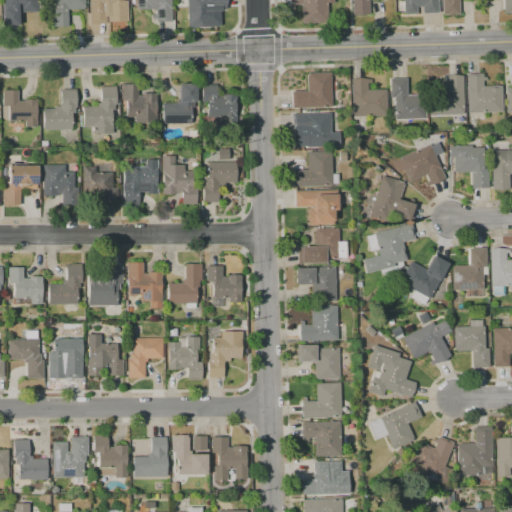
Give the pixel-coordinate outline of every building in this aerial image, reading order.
[(36,0),(37,11),(18,11),(18,25),(3,25),(2,0),(36,0)] [(84,0),(84,9),(66,10),(67,26),(51,26),(51,10),(54,9),(53,0),(84,0)] [(89,24),(88,0),(122,0),(122,8),(105,8),(106,24),(89,24)] [(169,0),(170,21),(154,22),(153,9),(136,10),(135,0),(169,0)] [(186,0),(226,0),(226,8),(210,9),(211,27),(187,27),(186,0)] [(324,23),(305,23),(301,16),(300,5),(294,6),(294,8),(289,8),(289,0),(332,0),(332,3),(327,3),(327,16),(324,23)] [(368,0),(368,15),(352,15),(351,0),(368,0)] [(436,0),(437,13),(421,13),(421,7),(417,7),(417,13),(403,14),(402,0),(436,0)] [(458,0),(458,15),(442,15),(441,0),(458,0)] [(511,0),(511,12),(503,13),(502,0),(511,0)] [(331,107),(291,108),(290,91),(306,91),(305,73),(330,72),(331,107)] [(465,74),(482,73),(482,77),(486,77),(486,81),(482,81),(482,86),(500,85),(501,112),(466,113),(465,74)] [(428,115),(428,91),(445,91),(445,75),(461,75),(462,114),(428,115)] [(349,79),(371,78),(371,83),(367,83),(367,89),(385,89),(386,115),(350,116),(349,79)] [(388,78),(405,78),(406,95),(424,94),(424,119),(393,120),(393,97),(389,98),(388,78)] [(121,84),(137,84),(137,95),(141,95),(141,93),(155,93),(155,114),(155,123),(134,123),(134,117),(125,117),(126,100),(121,100),(121,84)] [(162,124),(161,103),(176,103),(176,100),(178,100),(178,84),(195,84),(195,102),(193,102),(193,107),(190,108),(190,123),(162,124)] [(201,85),(215,84),(215,96),(220,96),(220,94),(235,94),(235,122),(222,122),(222,117),(206,117),(206,102),(201,102),(201,85)] [(82,106),(96,106),(96,103),(99,103),(99,86),(115,86),(115,104),(113,104),(113,110),(110,110),(110,124),(111,124),(111,133),(92,133),(92,126),(82,126),(82,106)] [(42,109),(53,109),(53,106),(59,106),(59,103),(60,103),(60,89),(75,89),(75,108),(74,108),(74,113),(71,113),(71,129),(42,129),(42,109)] [(2,90),(17,90),(17,101),(23,101),(23,99),(36,99),(35,127),(24,126),(24,121),(7,121),(7,106),(2,106),(2,90)] [(330,112),(331,146),(307,147),(306,127),(292,127),(291,113),(330,112)] [(434,138),(441,152),(434,156),(444,178),(427,186),(425,182),(427,181),(425,175),(408,182),(402,169),(396,172),(392,162),(398,159),(397,158),(416,150),(415,147),(434,138)] [(448,146),(471,145),(471,148),(483,147),(483,171),(487,171),(488,187),(469,188),(469,171),(453,172),(452,156),(448,157),(448,146)] [(490,150),(511,150),(511,174),(507,174),(508,189),(491,189),(490,150)] [(308,151),(330,151),(331,186),(291,187),(291,170),(307,169),(306,153),(308,153),(308,151)] [(160,156),(175,156),(175,165),(183,164),(183,171),(191,170),(191,187),(195,187),(195,204),(181,204),(181,192),(176,192),(176,195),(163,195),(163,188),(161,188),(161,174),(160,156)] [(235,183),(220,183),(220,185),(217,185),(217,202),(202,203),(202,188),(203,188),(203,178),(206,178),(206,162),(235,162),(235,183)] [(35,165),(36,188),(19,189),(19,205),(2,205),(2,188),(4,187),(4,164),(10,164),(10,165),(35,165)] [(42,165),(64,164),(64,172),(72,171),(72,187),(77,187),(77,204),(62,205),(62,195),(42,195),(42,165)] [(82,166),(94,166),(94,172),(116,172),(117,205),(100,205),(100,194),(82,194),(82,166)] [(155,186),(141,187),(141,196),(137,196),(137,206),(122,206),(122,190),(129,190),(129,166),(155,166),(155,186)] [(399,200),(412,204),(407,220),(392,216),(394,211),(386,209),(383,221),(368,216),(380,175),(395,180),(391,192),(399,200)] [(294,191),(336,190),(336,209),(333,209),(333,224),(307,225),(307,221),(306,220),(305,218),(305,215),(306,213),(307,212),(307,208),(308,208),(308,207),(294,207),(294,191)] [(410,224),(414,239),(401,242),(406,260),(393,263),(393,266),(364,273),(361,259),(378,255),(376,249),(368,251),(365,236),(373,234),(373,232),(410,224)] [(313,229),(337,228),(337,241),(345,241),(345,259),(314,259),(314,261),(297,262),(297,247),(313,247),(313,229)] [(451,290),(451,265),(468,265),(468,248),(485,248),(485,265),(486,265),(486,274),(481,274),(481,289),(451,290)] [(511,286),(490,287),(488,249),(509,249),(509,253),(504,253),(505,260),(511,259),(511,286)] [(411,262),(424,270),(432,255),(448,263),(428,298),(398,282),(409,262),(411,263),(411,262)] [(125,262),(142,262),(142,273),(147,273),(147,272),(161,271),(161,277),(160,277),(160,293),(161,293),(161,308),(149,308),(148,301),(139,301),(139,295),(131,295),(131,278),(126,278),(125,262)] [(47,284),(62,284),(62,280),(65,280),(65,264),(80,264),(81,283),(79,283),(79,288),(75,288),(76,304),(47,304),(47,284)] [(166,283),(180,283),(180,280),(183,280),(183,264),(200,264),(200,281),(198,281),(198,287),(195,287),(195,303),(166,304),(166,283)] [(206,266),(221,265),(221,276),(227,276),(227,275),(240,275),(240,280),(239,280),(239,302),(228,302),(228,297),(211,297),(211,282),(206,282),(206,266)] [(88,306),(87,275),(106,275),(106,266),(121,266),(121,284),(119,284),(119,290),(115,290),(115,306),(88,306)] [(7,267),(22,267),(22,278),(28,278),(28,277),(40,276),(41,305),(30,305),(30,298),(13,299),(13,283),(8,283),(7,267)] [(294,268),(313,268),(313,267),(334,267),(334,302),(310,302),(310,284),(295,285),(294,268)] [(335,305),(336,340),(299,341),(299,320),(303,320),(303,324),(309,324),(309,306),(335,305)] [(401,338),(422,326),(417,316),(425,311),(433,325),(443,320),(449,331),(439,337),(449,355),(430,365),(429,362),(432,360),(427,351),(412,359),(401,338)] [(364,330),(368,325),(375,331),(371,336),(364,330)] [(389,330),(398,325),(403,335),(395,340),(389,330)] [(452,327),(483,326),(484,348),(488,348),(488,367),(471,368),(470,350),(453,351),(452,327)] [(491,328),(511,328),(511,353),(508,354),(508,367),(492,367),(491,328)] [(219,331),(241,331),(241,339),(239,339),(240,358),(228,358),(228,361),(222,361),(222,377),(206,377),(206,359),(208,359),(208,354),(211,354),(210,352),(210,351),(210,349),(210,347),(210,346),(211,344),(211,337),(219,337),(219,331)] [(167,369),(167,350),(165,350),(164,342),(177,342),(177,338),(184,338),(184,337),(198,337),(198,349),(195,349),(195,362),(200,362),(200,380),(186,380),(186,369),(167,369)] [(37,338),(37,354),(40,354),(40,361),(42,361),(42,378),(25,379),(25,362),(23,362),(23,359),(7,359),(7,338),(37,338)] [(52,338),(81,338),(81,359),(67,359),(67,362),(63,362),(63,379),(48,379),(47,361),(50,361),(50,349),(52,349),(52,338)] [(86,338),(100,338),(100,344),(115,343),(115,360),(122,360),(122,375),(105,376),(105,365),(101,365),(101,376),(87,376),(87,361),(87,350),(86,350),(86,338)] [(126,378),(126,360),(129,360),(129,353),(131,353),(131,338),(161,338),(161,358),(146,358),(146,362),(143,362),(143,378),(126,378)] [(373,344),(398,353),(397,357),(410,361),(404,379),(415,383),(410,398),(384,389),(382,397),(365,391),(373,369),(365,367),(373,344)] [(313,362),(296,362),(296,345),(314,345),(314,348),(338,348),(338,379),(313,379),(313,362)] [(315,383),(339,383),(340,418),(302,418),(302,414),(300,413),(299,412),(299,410),(299,408),(300,406),(301,405),(301,397),(305,397),(305,401),(316,400),(315,383)] [(367,423),(413,401),(421,417),(406,424),(413,438),(391,449),(384,436),(375,440),(367,423)] [(300,422),(339,421),(339,456),(314,456),(313,438),(308,438),(308,443),(304,443),(304,439),(301,439),(300,422)] [(457,476),(456,444),(473,443),(473,427),(490,426),(492,469),(490,469),(490,473),(483,474),(483,475),(457,476)] [(495,477),(494,438),(511,438),(510,427),(511,426),(511,467),(508,467),(509,476),(495,477)] [(96,468),(96,452),(92,452),(92,434),(106,434),(106,447),(112,447),(112,445),(126,445),(126,477),(113,477),(113,468),(96,468)] [(171,435),(187,435),(187,450),(190,450),(190,454),(205,454),(205,466),(205,475),(186,475),(186,474),(176,474),(176,459),(173,459),(173,452),(171,452),(171,435)] [(191,436),(205,436),(205,450),(191,450),(191,436)] [(416,442),(432,448),(434,443),(431,442),(432,438),(436,439),(437,436),(453,442),(443,466),(451,469),(445,485),(426,477),(427,473),(407,465),(416,442)] [(52,478),(52,442),(66,442),(66,452),(69,452),(69,437),(86,437),(86,456),(84,456),(84,463),(82,463),(82,477),(52,478)] [(132,477),(132,456),(142,456),(142,454),(149,453),(149,437),(165,437),(165,455),(163,455),(163,460),(160,460),(160,477),(132,477)] [(211,437),(226,437),(227,447),(231,447),(231,446),(245,446),(245,451),(244,451),(244,467),(246,467),(246,479),(233,479),(233,481),(213,481),(213,466),(216,466),(216,453),(211,453),(211,437)] [(13,440),(28,440),(28,456),(31,456),(31,459),(46,459),(46,479),(18,480),(17,463),(14,463),(14,457),(13,457),(13,440)] [(317,460),(341,460),(342,490),(318,491),(318,495),(301,495),(301,478),(304,478),(304,471),(316,471),(316,478),(317,478),(317,460)] [(53,485),(58,489),(55,493),(50,490),(53,485)] [(301,511),(301,499),(341,498),(341,511),(301,511)] [(418,511),(435,502),(439,509),(446,505),(450,511),(418,511)] [(13,511),(13,503),(28,503),(28,511),(13,511)] [(57,511),(57,503),(70,503),(70,511),(57,511)]
